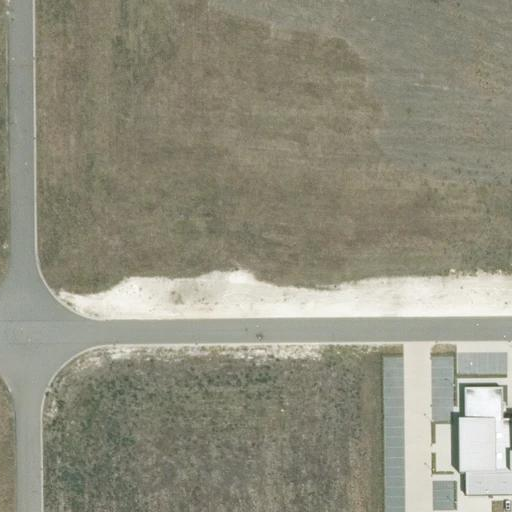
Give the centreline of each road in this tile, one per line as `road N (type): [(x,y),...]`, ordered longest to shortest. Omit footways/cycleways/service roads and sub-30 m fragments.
road 1 (residential): [(511,337),(16,344)]
road 2 (residential): [(11,0),(16,344)]
road 3 (residential): [(16,344),(19,511)]
